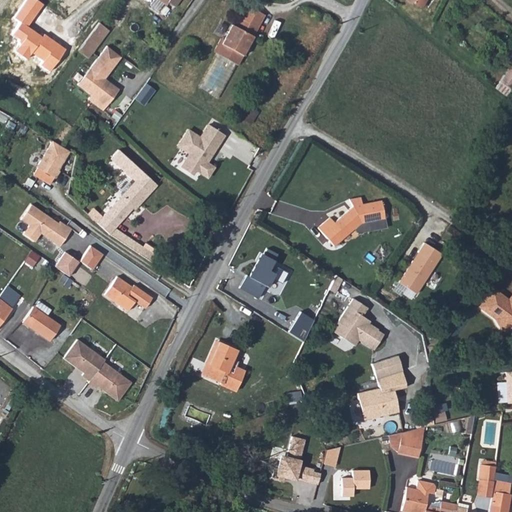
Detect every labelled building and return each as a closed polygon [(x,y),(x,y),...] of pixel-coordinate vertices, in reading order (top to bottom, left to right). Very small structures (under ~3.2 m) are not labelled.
[(173,0),(174,1),(172,3),(180,9),(186,0),(173,0)] [(242,16),(260,26),(267,15),(250,4),(242,16)] [(237,65),(260,26),(242,16),(238,24),(233,22),(224,37),(216,52),(237,65)] [(109,30),(99,22),(78,52),(88,59),(109,30)] [(212,49),(216,52),(224,37),(221,35),(212,49)] [(119,56),(105,45),(76,84),(90,95),(86,99),(101,110),(117,88),(103,78),(119,56)] [(511,48),(500,63),(508,70),(494,88),(505,96),(511,87),(511,48)] [(250,106),(241,118),(250,125),(259,113),(250,106)] [(223,135),(206,124),(200,134),(203,136),(200,139),(186,130),(176,147),(187,154),(179,169),(191,176),(194,171),(207,178),(213,167),(206,163),(223,135)] [(52,142),(36,168),(37,169),(54,180),(58,172),(57,172),(69,153),(52,142)] [(157,183),(117,148),(109,157),(134,180),(96,222),(108,233),(114,227),(132,207),(134,209),(157,183)] [(342,175),(335,169),(329,176),(336,182),(342,175)] [(362,232),(387,229),(381,200),(362,203),(360,196),(349,198),(353,204),(334,220),(330,217),(318,227),(332,244),(350,230),(355,237),(362,232)] [(56,224),(29,205),(20,218),(29,224),(23,233),(34,240),(40,232),(58,245),(69,230),(58,222),(56,224)] [(114,227),(108,233),(163,270),(168,261),(114,227)] [(398,282),(416,293),(441,254),(423,242),(398,282)] [(80,261),(94,270),(104,253),(90,245),(80,261)] [(276,254),(267,249),(251,278),(245,275),(238,288),(258,298),(264,286),(267,287),(271,278),(281,283),(287,273),(277,268),(273,274),(267,271),(276,254)] [(34,266),(40,255),(31,251),(25,261),(34,266)] [(77,261),(65,253),(55,267),(68,276),(77,261)] [(131,286),(116,276),(104,294),(126,310),(133,300),(144,307),(151,298),(132,285),(131,286)] [(511,287),(506,296),(489,283),(477,300),(493,312),(498,322),(509,324),(511,322),(511,287)] [(44,340),(56,323),(42,313),(46,306),(33,297),(17,320),(44,340)] [(365,307),(352,299),(332,331),(342,337),(348,335),(356,340),(357,338),(372,348),(382,333),(366,323),(367,321),(360,316),(365,307)] [(300,312),(287,333),(300,342),(313,321),(300,312)] [(102,357),(73,337),(60,356),(81,370),(79,373),(87,379),(86,381),(93,386),(94,384),(115,398),(128,378),(100,359),(102,357)] [(213,380),(212,382),(228,391),(240,370),(230,365),(226,372),(221,369),(232,349),(215,340),(198,372),(213,380)] [(370,364),(376,380),(402,371),(396,355),(370,364)] [(378,390),(356,395),(362,419),(397,411),(392,390),(405,386),(402,371),(376,380),(378,390)] [(435,413),(436,422),(446,420),(445,412),(435,413)] [(418,452),(426,422),(403,426),(398,447),(404,448),(418,452)] [(390,441),(395,444),(398,447),(403,426),(388,429),(390,441)] [(318,486),(321,474),(314,472),(314,470),(302,466),(303,460),(300,460),(305,440),(292,437),(286,457),(281,456),(278,476),(318,486)] [(328,451),(324,464),(335,467),(341,447),(328,451)] [(494,471),(498,452),(492,450),(491,454),(482,452),(479,467),(494,471)] [(494,476),(494,471),(479,467),(475,484),(491,487),(491,486),(494,476)] [(369,489),(369,471),(353,471),(353,477),(342,477),(342,497),(354,497),(355,489),(369,489)] [(456,500),(456,499),(440,495),(438,503),(424,499),(426,488),(432,489),(434,482),(432,479),(417,475),(415,484),(404,482),(400,505),(417,509),(416,511),(417,511),(449,511),(451,505),(455,505),(456,500)] [(509,480),(494,476),(491,486),(508,490),(509,480)] [(507,501),(510,490),(508,490),(491,486),(491,487),(489,496),(507,501)] [(489,496),(487,503),(485,511),(504,511),(507,501),(489,496)]
